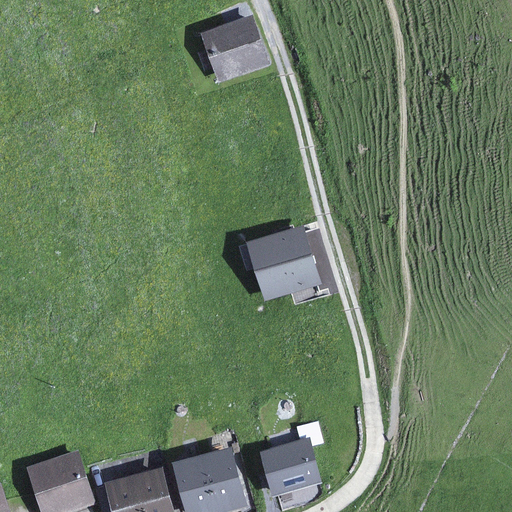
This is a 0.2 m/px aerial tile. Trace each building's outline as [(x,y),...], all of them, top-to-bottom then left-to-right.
[(263,18),(216,34),(231,77),(278,61),(263,18)] [(316,224),(263,242),(282,299),(336,281),(316,224)] [(339,480),(328,435),(275,449),(287,494),(339,480)] [(228,511),(263,502),(248,451),(191,467),(203,511),(228,511)] [(104,500),(93,454),(46,466),(57,511),(104,500)] [(182,511),(171,468),(112,484),(120,511),(182,511)] [(0,486),(0,511),(26,511),(17,481),(0,486)]
